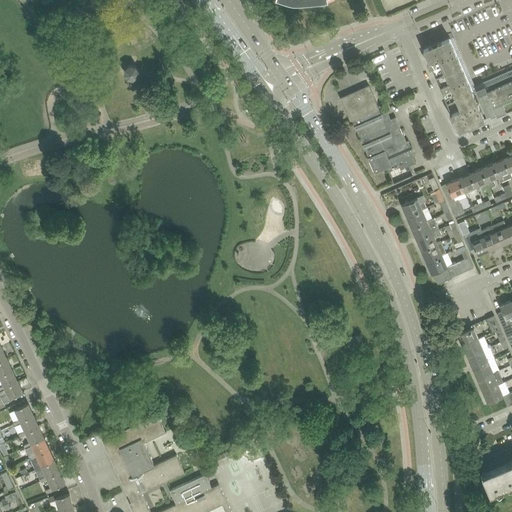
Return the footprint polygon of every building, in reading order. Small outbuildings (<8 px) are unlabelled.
[(485,119),(449,37),(423,48),(429,60),(427,61),(429,67),(431,66),(440,87),(442,92),(451,112),(449,113),(452,119),(454,118),(459,130),(485,119)] [(125,67),(124,73),(127,77),(133,78),(137,75),(138,70),(135,65),(130,64),(125,67)] [(511,72),(476,88),(479,94),(480,94),(491,118),(503,113),(502,113),(511,108),(511,72)] [(404,141),(395,119),(391,120),(387,111),(381,114),(368,85),(340,97),(350,121),(352,120),(368,157),(368,158),(374,173),(387,167),(389,171),(400,166),(401,169),(406,167),(407,170),(410,168),(409,165),(416,162),(413,156),(414,155),(408,140),(404,141)] [(511,177),(504,158),(492,163),(498,176),(499,176),(502,181),(511,177)] [(498,176),(492,163),(481,168),(487,181),(490,187),(496,184),(493,178),(498,176)] [(487,181),(481,168),(469,172),(475,186),(487,181)] [(475,186),(469,172),(458,177),(464,191),(475,186)] [(464,191),(458,177),(447,182),(447,184),(442,186),(451,207),(457,205),(453,195),(464,191)] [(439,188),(431,192),(436,203),(440,201),(444,200),(439,188)] [(507,197),(505,193),(495,197),(497,202),(507,197)] [(417,198),(401,204),(406,216),(422,209),(426,207),(424,201),(419,203),(417,198)] [(448,211),(444,200),(440,201),(445,213),(448,211)] [(485,207),(482,201),(471,206),(474,212),(485,207)] [(411,227),(427,220),(422,209),(406,216),(411,227)] [(483,217),(488,214),(486,210),(474,215),(476,219),(483,217)] [(416,239),(440,229),(435,217),(427,220),(411,227),(416,239)] [(511,239),(506,226),(503,220),(492,225),(501,244),(511,239)] [(501,244),(492,225),(481,230),(481,231),(484,236),(489,249),(501,244)] [(437,243),(434,237),(442,233),(440,229),(416,239),(421,250),(437,243)] [(469,250),(475,248),(478,254),(489,249),(484,236),(481,231),(470,235),(469,232),(463,235),(469,250)] [(426,261),(441,255),(446,253),(447,252),(442,241),(437,244),(437,243),(421,250),(426,261)] [(442,255),(426,261),(431,273),(432,273),(437,284),(451,277),(446,265),(442,255)] [(473,268),(468,257),(468,256),(464,258),(462,258),(467,270),(473,268)] [(467,270),(462,258),(457,261),(462,272),(467,270)] [(462,272),(457,261),(452,263),(457,275),(462,272)] [(452,263),(446,265),(451,277),(457,275),(452,263)] [(511,325),(511,322),(511,321),(511,301),(511,300),(500,305),(503,311),(497,313),(510,344),(511,342),(511,325)] [(494,315),(486,318),(492,332),(495,330),(500,328),(498,324),(494,315)] [(473,326),(468,329),(458,333),(463,345),(478,338),(473,326)] [(505,340),(502,333),(500,328),(495,330),(500,341),(505,340)] [(483,349),(478,338),(463,345),(468,356),(483,349)] [(473,367),(488,361),(483,349),(468,356),(473,367)] [(0,376),(0,377),(0,375),(0,373),(12,368),(6,357),(0,360),(0,376)] [(493,372),(488,361),(473,367),(478,379),(494,372),(493,372)] [(4,384),(0,385),(0,390),(6,388),(5,386),(17,380),(12,368),(0,373),(0,375),(0,377),(4,384)] [(498,370),(494,372),(478,379),(483,390),(498,383),(503,381),(498,370)] [(0,407),(6,405),(4,402),(11,399),(10,397),(22,391),(17,380),(5,386),(6,388),(0,390),(0,393),(2,398),(4,401),(0,402),(0,407)] [(503,395),(498,383),(483,390),(488,402),(503,396),(502,395),(503,395)] [(511,401),(508,392),(503,395),(502,395),(503,396),(507,406),(511,403),(511,401)] [(20,418),(13,421),(15,425),(22,422),(21,420),(33,414),(28,402),(15,408),(20,418)] [(38,425),(33,414),(21,420),(22,422),(25,429),(18,433),(20,436),(27,433),(26,431),(38,425)] [(157,511),(151,511),(142,492),(186,471),(185,470),(185,471),(177,454),(155,464),(144,441),(167,431),(166,430),(158,414),(103,439),(132,502),(134,502),(138,511),(232,511),(219,483),(212,486),(205,473),(170,490),(176,503),(157,511)] [(31,441),(24,444),(26,448),(33,445),(31,443),(44,437),(38,425),(26,431),(27,433),(31,441)] [(49,448),(44,437),(31,443),(33,445),(26,448),(31,459),(38,456),(37,454),(49,448)] [(242,451),(251,446),(248,440),(239,445),(242,451)] [(54,459),(49,448),(37,454),(38,456),(31,459),(36,470),(43,467),(42,465),(54,459)] [(47,475),(40,478),(41,480),(41,482),(49,478),(48,477),(60,471),(54,459),(42,465),(43,467),(47,475)] [(511,481),(511,460),(483,473),(483,471),(482,471),(490,491),(491,491),(490,491),(511,481)] [(14,485),(7,471),(1,473),(6,484),(4,485),(3,488),(3,490),(14,485)] [(52,486),(45,489),(47,493),(54,490),(53,488),(65,482),(60,471),(48,477),(49,478),(52,486)] [(24,482),(21,475),(16,477),(19,485),(24,482)] [(0,505),(4,504),(9,501),(9,500),(12,499),(19,496),(16,491),(5,496),(6,498),(0,500),(0,505)] [(56,495),(48,497),(49,501),(57,499),(59,507),(60,509),(73,505),(70,493),(56,497),(56,495)] [(0,511),(1,511),(1,510),(6,508),(11,505),(9,501),(4,504),(0,505),(0,511)]
